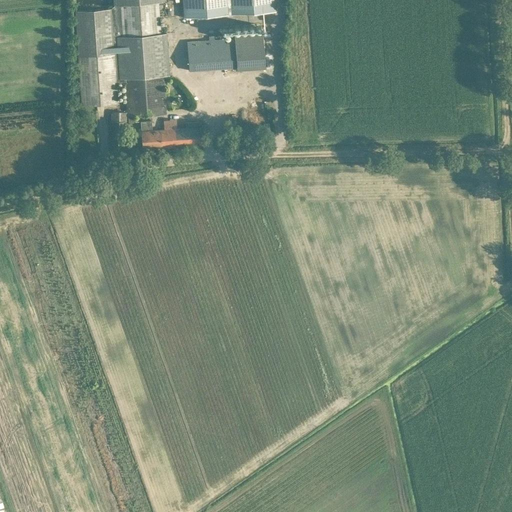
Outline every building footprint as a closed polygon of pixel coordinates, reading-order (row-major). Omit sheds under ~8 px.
[(124,82),(128,116),(176,113),(174,76),(169,76),(166,33),(160,34),(158,2),(164,2),(163,0),(113,0),(114,5),(120,5),(122,52),(114,53),(110,9),(75,11),(81,105),(117,102),(116,83),(124,82)] [(275,12),(273,0),(183,0),(185,18),(275,12)] [(187,43),(189,71),(236,68),(236,70),(265,68),(263,33),(234,35),(234,39),(187,43)] [(111,111),(109,150),(125,151),(127,121),(126,121),(126,112),(111,111)] [(186,128),(152,130),(151,120),(140,121),(142,149),(203,145),(202,127),(199,127),(199,122),(185,123),(186,128)]
